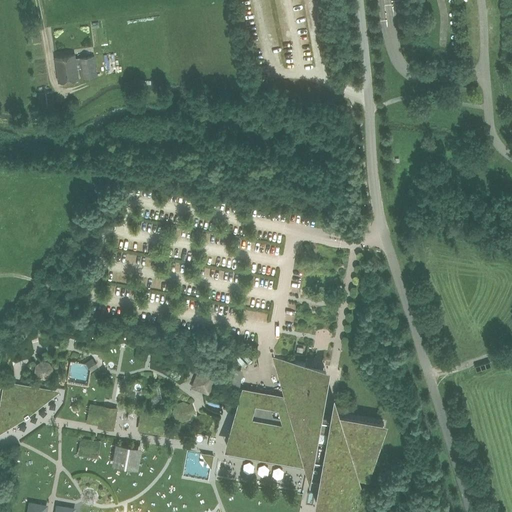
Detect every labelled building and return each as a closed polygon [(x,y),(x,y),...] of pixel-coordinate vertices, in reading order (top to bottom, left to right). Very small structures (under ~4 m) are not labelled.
[(117,49),(106,50),(107,70),(118,69),(117,49)] [(58,82),(78,79),(77,68),(75,58),(75,54),(54,57),(58,82)] [(79,57),(75,58),(77,68),(80,68),(81,78),(97,76),(95,56),(79,57)] [(42,107),(52,106),(51,91),(40,92),(42,107)] [(49,374),(50,368),(47,364),(42,363),(37,366),(37,371),(40,376),(45,377),(49,374)] [(366,511),(356,477),(366,479),(378,440),(376,439),(379,426),(382,427),(379,435),(380,436),(384,424),(383,423),(338,415),(335,405),(333,415),(329,414),(329,412),(327,410),(326,410),(325,410),(323,411),(321,413),(317,412),(319,404),(318,404),(324,372),(305,368),(305,365),(291,363),(290,363),(305,366),(304,368),(276,363),(276,364),(286,398),(244,390),(236,415),(239,416),(231,443),(228,442),(231,434),(230,433),(227,445),(234,447),(235,444),(298,455),(297,458),(304,459),(307,469),(308,465),(312,466),(324,468),(323,471),(324,471),(319,503),(338,507),(337,509),(351,511),(352,511),(338,509),(338,507),(366,511)] [(233,364),(230,381),(241,383),(244,366),(233,364)] [(213,378),(198,371),(192,385),(207,392),(213,378)] [(44,400),(45,393),(15,387),(16,385),(5,383),(0,412),(0,430),(24,414),(26,416),(29,413),(28,411),(44,400)] [(112,410),(92,406),(90,420),(103,423),(103,425),(109,426),(112,410)] [(140,428),(161,431),(163,418),(143,414),(140,428)] [(95,455),(97,443),(83,440),(81,452),(95,455)] [(135,464),(137,450),(119,447),(116,461),(135,464)] [(214,454),(201,451),(212,467),(214,454)]
